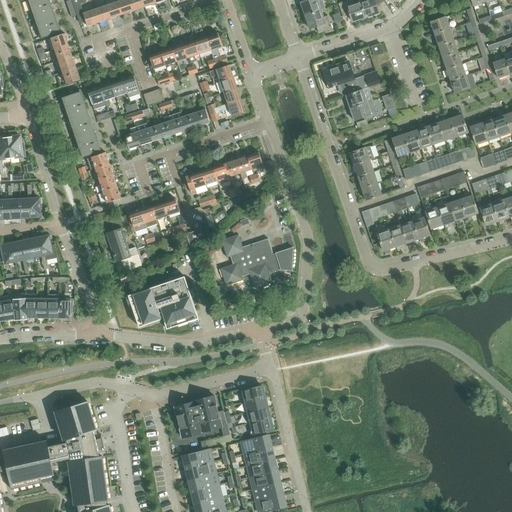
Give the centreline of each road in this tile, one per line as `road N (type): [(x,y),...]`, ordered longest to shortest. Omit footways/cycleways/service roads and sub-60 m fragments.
road 1 (residential): [(416,263),(376,269),(369,262),(299,59)]
road 2 (residential): [(261,328),(193,344),(104,337)]
road 3 (unclassified): [(307,511),(272,370)]
road 4 (residential): [(130,390),(100,381),(0,403)]
road 5 (residential): [(130,390),(116,416),(134,511)]
road 6 (residential): [(270,123),(309,241)]
road 7 (residential): [(272,370),(151,397)]
